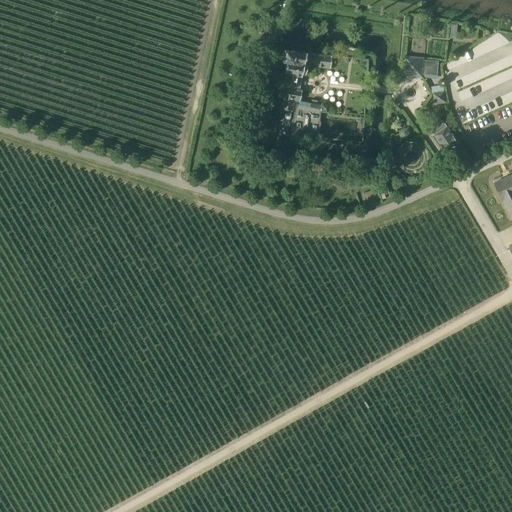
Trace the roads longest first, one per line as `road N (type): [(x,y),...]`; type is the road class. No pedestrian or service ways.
road 1 (unclassified): [(0,127),(320,221),(380,213),(511,153)]
road 2 (track): [(121,511),(511,292)]
